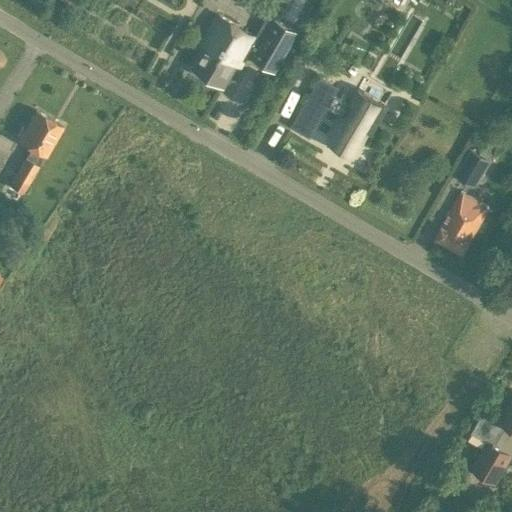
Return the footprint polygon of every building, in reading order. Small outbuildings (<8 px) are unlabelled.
[(255,38),(256,36),(218,14),(201,43),(205,45),(192,68),(223,86),(236,63),(239,65),(247,51),(254,55),(252,57),(274,70),(297,31),(275,18),(274,19),(276,20),(263,43),(255,38)] [(388,103),(359,87),(357,90),(349,103),(334,93),(337,88),(320,78),(306,102),(323,112),(327,106),(342,115),(327,140),(354,156),(369,131),(371,132),(388,103)] [(19,139),(34,148),(12,186),(22,193),(28,182),(62,125),(35,109),(24,128),(23,127),(17,136),(20,138),(19,139)] [(491,159),(471,147),(456,171),(477,183),(491,159)] [(488,206),(461,191),(435,238),(462,253),(488,206)] [(511,398),(507,407),(504,405),(497,417),(492,415),(479,416),(471,430),(487,440),(471,467),(495,481),(511,452),(511,398)]
